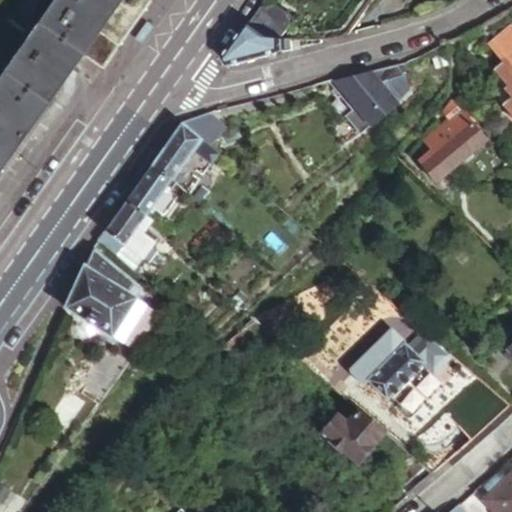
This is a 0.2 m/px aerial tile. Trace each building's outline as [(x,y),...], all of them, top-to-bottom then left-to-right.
[(45,0),(32,19),(77,51),(93,29),(113,0),(45,0)] [(274,0),(265,0),(250,22),(257,27),(262,30),(266,32),(270,35),(274,36),(276,36),(278,37),(293,25),(291,15),(274,0)] [(32,19),(0,64),(0,66),(44,98),(77,51),(32,19)] [(233,63),(294,46),(291,37),(283,37),(278,37),(276,36),(274,36),(270,35),(266,32),(262,30),(257,27),(250,22),(225,56),(233,63)] [(484,66),(499,79),(511,65),(511,39),(511,41),(491,23),(474,42),(492,58),(484,66)] [(93,29),(77,51),(96,64),(111,42),(93,29)] [(390,62),(331,79),(333,82),(322,92),(335,107),(338,104),(348,116),(345,119),(359,133),(371,122),(397,99),(394,96),(384,84),(399,72),(390,62)] [(511,65),(499,79),(496,83),(504,90),(496,98),(511,112),(511,111),(511,65)] [(0,159),(44,98),(0,66),(0,159)] [(384,84),(394,96),(409,83),(399,72),(384,84)] [(471,114),(449,93),(432,112),(447,133),(432,145),(429,142),(416,152),(431,173),(480,135),(467,117),(471,114)] [(335,107),(345,119),(348,116),(338,104),(335,107)] [(203,110),(180,123),(199,139),(208,145),(221,126),(203,110)] [(447,133),(432,112),(419,129),(429,142),(432,145),(447,133)] [(180,123),(150,164),(169,180),(193,147),(199,139),(180,123)] [(199,139),(193,147),(210,161),(217,153),(208,145),(199,139)] [(150,164),(124,200),(143,217),(169,180),(150,164)] [(124,200),(96,239),(132,267),(151,241),(134,229),(143,217),(124,200)] [(92,246),(65,303),(82,314),(82,316),(93,323),(95,322),(111,332),(134,296),(126,291),(134,279),(92,246)] [(165,304),(134,279),(126,291),(134,296),(159,313),(165,304)] [(159,313),(134,296),(111,332),(134,347),(159,313)] [(254,314),(226,343),(250,364),(277,333),(254,314)] [(371,348),(357,363),(388,394),(426,356),(406,335),(404,336),(395,328),(383,340),(392,349),(388,352),(381,345),(375,351),(371,348)] [(494,388),(478,374),(461,391),(492,418),(508,402),(494,388)] [(385,424),(344,389),(331,405),(337,409),(322,426),(358,457),(385,424)] [(409,490),(436,467),(406,441),(382,468),(409,490)] [(489,490),(481,499),(495,511),(499,508),(503,511),(511,511),(511,466),(504,475),(497,468),(480,482),(489,490)] [(191,511),(181,502),(172,511),(191,511)] [(465,511),(456,503),(445,511),(465,511)]
